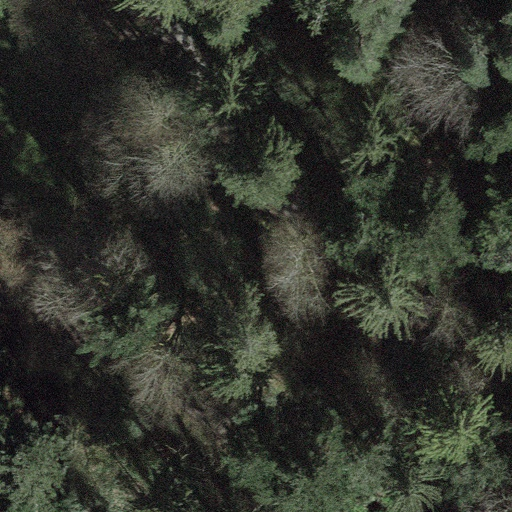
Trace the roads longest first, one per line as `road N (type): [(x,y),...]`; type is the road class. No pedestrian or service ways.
road 1 (track): [(432,511),(430,438),(324,302),(133,0)]
road 2 (track): [(0,281),(130,363),(307,511)]
